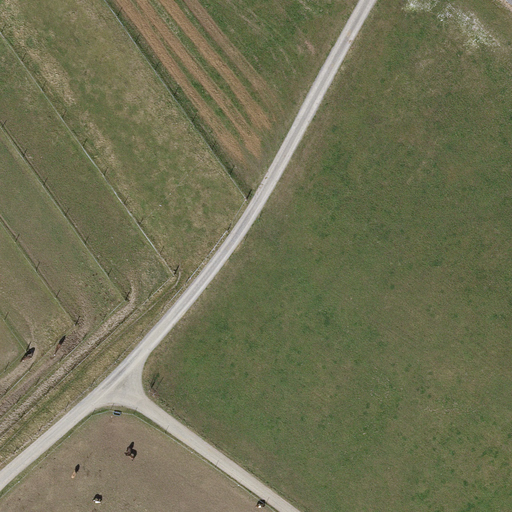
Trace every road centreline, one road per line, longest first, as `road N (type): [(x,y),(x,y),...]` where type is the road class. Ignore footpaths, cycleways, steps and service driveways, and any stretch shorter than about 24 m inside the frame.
road 1 (track): [(365,0),(268,178),(121,381)]
road 2 (track): [(121,381),(291,511)]
road 3 (track): [(121,381),(0,496)]
